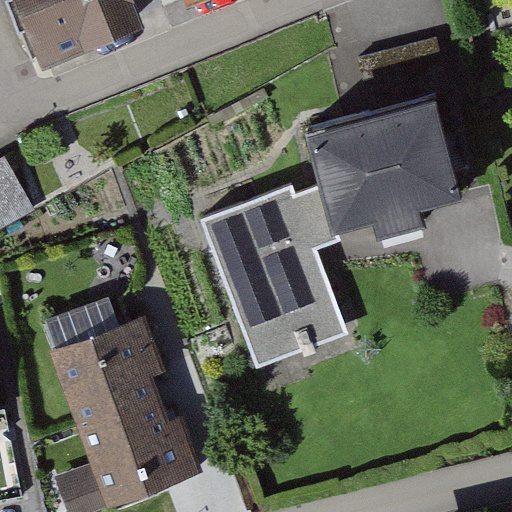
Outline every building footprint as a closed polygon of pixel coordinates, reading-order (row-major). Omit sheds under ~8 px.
[(25,0),(50,63),(155,22),(146,0),(25,0)] [(167,0),(174,16),(214,0),(167,0)] [(429,103),(297,146),(313,194),(328,240),(362,229),(368,248),(425,229),(421,216),(461,202),(429,103)] [(9,162),(0,166),(0,236),(38,216),(9,162)] [(289,190),(201,219),(251,373),(348,342),(319,253),(331,249),(328,240),(313,194),(293,201),(289,190)] [(145,320),(46,357),(89,471),(58,483),(68,511),(108,511),(204,476),(145,320)]
